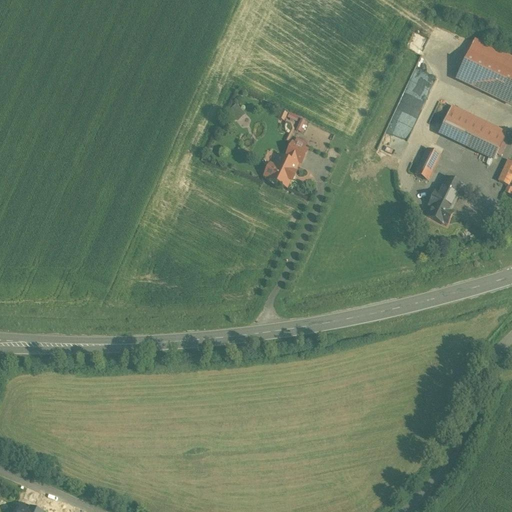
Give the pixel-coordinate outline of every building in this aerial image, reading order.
[(507,71),(499,67),(498,66),(498,67),(489,62),(488,62),(480,58),(479,57),(479,58),(471,54),(471,53),(470,53),(465,63),(466,63),(462,71),(462,70),(457,80),(458,81),(466,85),(467,85),(475,89),(476,90),(476,89),(485,94),(486,94),(494,98),(495,99),(495,98),(504,102),(504,103),(505,103),(511,106),(511,73),(508,71),(507,71)] [(507,135),(452,109),(442,131),(496,157),(507,135)] [(307,151),(293,144),(287,157),(285,161),(296,166),(297,162),(301,164),(307,151)] [(440,157),(428,151),(415,176),(427,182),(440,157)] [(285,161),(279,158),(274,168),(270,166),(265,177),(269,179),(269,180),(286,188),(297,166),(296,166),(285,161)] [(511,178),(511,164),(508,163),(499,183),(508,187),(511,178)] [(432,209),(427,218),(446,227),(453,214),(450,212),(459,195),(462,196),(465,189),(446,179),(438,195),(432,209)] [(436,193),(429,207),(432,209),(438,195),(436,193)]
